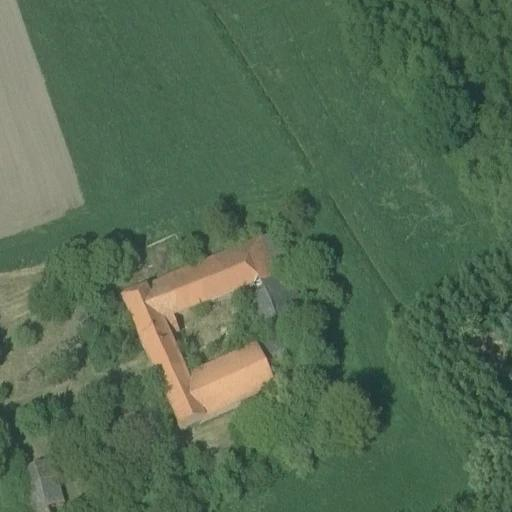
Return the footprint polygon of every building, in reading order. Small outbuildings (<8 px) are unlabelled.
[(258,245),(159,288),(173,322),(244,295),(259,332),(302,314),(291,289),(279,294),(272,277),(293,268),(280,238),(259,247),(258,245)] [(159,288),(123,304),(146,357),(146,359),(171,348),(170,347),(167,341),(179,336),(173,322),(159,288)] [(258,353),(203,377),(221,417),(275,393),(272,385),(303,372),(288,338),(258,353)] [(171,348),(146,359),(153,373),(177,362),(171,348)] [(187,384),(177,362),(153,373),(181,435),(221,417),(203,377),(187,384)] [(238,453),(210,465),(212,469),(219,486),(246,474),(238,453)] [(33,469),(18,474),(25,494),(56,485),(51,465),(34,469),(33,469)] [(212,469),(167,488),(174,504),(219,486),(212,469)] [(64,511),(56,485),(25,494),(30,511),(64,511)]
